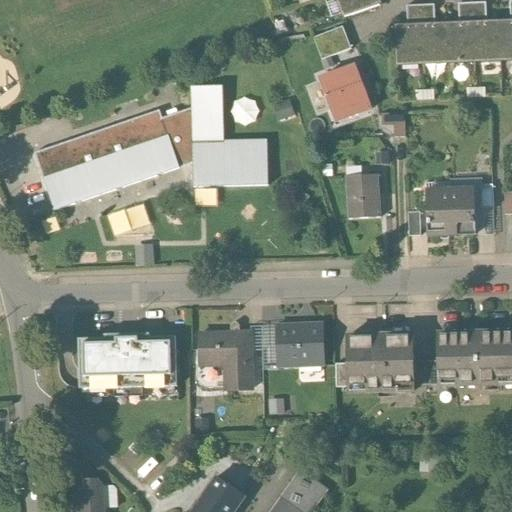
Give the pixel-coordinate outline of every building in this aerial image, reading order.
[(337,0),(344,19),(379,7),(376,0),(337,0)] [(500,63),(511,62),(511,3),(510,3),(511,25),(499,26),(500,63)] [(475,64),(500,63),(499,26),(487,26),(486,4),(472,5),(475,64)] [(449,65),(475,64),(472,5),(458,5),(459,27),(447,28),(449,65)] [(423,66),(449,65),(447,28),(435,28),(434,6),(420,7),(423,66)] [(397,67),(423,66),(420,7),(406,8),(407,29),(395,30),(397,67)] [(343,29),(313,40),(322,62),(351,51),(343,29)] [(354,67),(321,80),(338,124),(371,112),(354,67)] [(191,89),(192,110),(193,166),(194,189),(268,188),(267,143),(224,144),(222,88),(191,89)] [(486,90),(467,91),(467,100),(486,99),(486,90)] [(434,93),(415,93),(415,102),(434,102),(434,93)] [(294,117),(289,102),(274,107),(279,122),(294,117)] [(159,112),(35,155),(55,213),(193,166),(192,110),(162,120),(159,112)] [(405,116),(393,116),(394,139),(405,139),(405,116)] [(378,177),(346,179),(349,221),(381,220),(378,177)] [(482,211),(494,211),(493,187),(481,187),(482,211)] [(475,192),(450,193),(452,236),(476,236),(475,192)] [(450,193),(426,193),(427,237),(452,236),(450,193)] [(119,235),(155,226),(150,206),(114,214),(119,235)] [(420,214),(408,214),(409,238),(421,237),(420,214)] [(152,248),(134,249),(135,267),(153,266),(152,248)] [(231,335),(200,336),(201,367),(226,367),(227,391),(253,391),(252,353),(252,335),(240,335),(240,327),(237,324),(234,324),(231,327),(231,335)] [(322,326),(278,328),(279,369),(324,367),(322,326)] [(251,329),(252,335),(252,353),(264,353),(263,329),(251,329)] [(438,363),(439,386),(439,387),(511,385),(511,333),(438,335),(438,363)] [(78,341),(80,391),(177,389),(176,339),(150,339),(149,336),(104,337),(104,340),(78,341)] [(347,365),(348,389),(348,395),(415,393),(414,387),(414,363),(413,336),(347,338),(347,365)] [(438,363),(414,363),(414,387),(439,386),(438,363)] [(336,390),(348,389),(347,365),(335,365),(336,390)] [(282,416),(281,404),(267,404),(268,416),(282,416)] [(208,425),(194,425),(194,436),(209,436),(208,425)] [(436,459),(420,459),(421,471),(437,471),(436,459)] [(311,511),(325,493),(299,474),(272,511),(311,511)] [(216,479),(193,511),(235,511),(245,498),(216,479)] [(84,485),(73,485),(74,511),(105,511),(105,510),(104,489),(98,481),(84,482),(84,485)] [(113,489),(104,489),(105,510),(117,509),(116,491),(113,489)]
